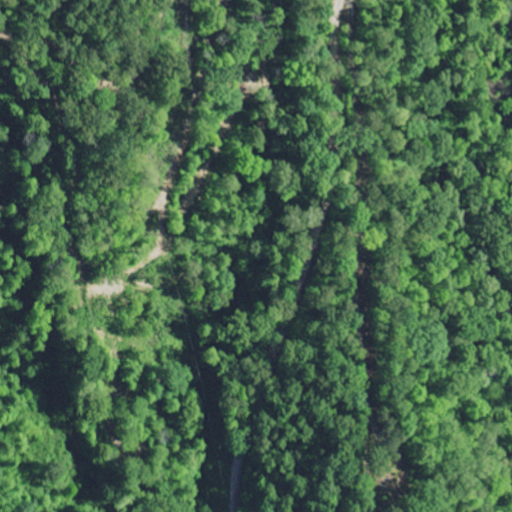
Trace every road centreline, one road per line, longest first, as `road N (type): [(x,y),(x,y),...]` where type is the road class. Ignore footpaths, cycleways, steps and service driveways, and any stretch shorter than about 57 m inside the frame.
road 1 (residential): [(235,511),(249,425),(329,201),(341,125),(334,66),(339,0)]
road 2 (residential): [(201,511),(191,468),(107,334),(105,269)]
road 3 (residential): [(346,0),(361,132)]
